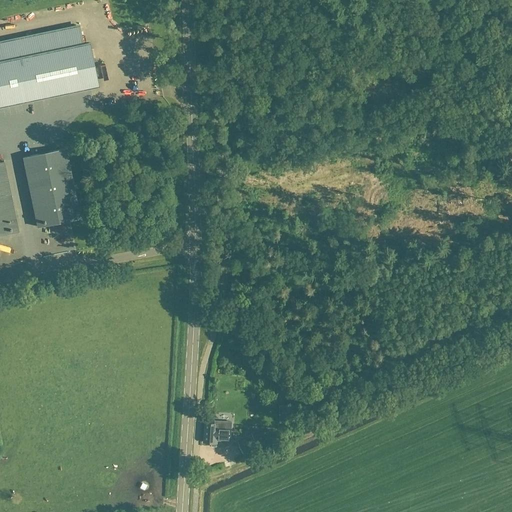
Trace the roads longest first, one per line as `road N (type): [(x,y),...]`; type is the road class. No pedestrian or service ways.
road 1 (track): [(351,0),(370,119),(396,156),(436,168),(511,152)]
road 2 (track): [(396,156),(332,424)]
road 3 (tertiary): [(182,511),(193,243)]
road 4 (tertiary): [(193,243),(186,0)]
road 5 (unclassified): [(0,283),(193,243)]
road 6 (track): [(332,424),(511,347)]
road 7 (track): [(332,424),(196,484)]
